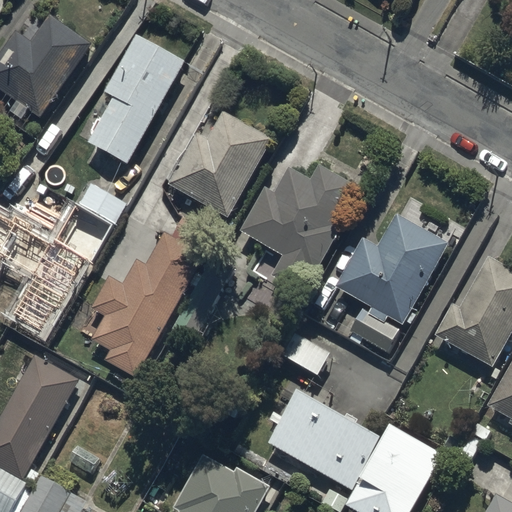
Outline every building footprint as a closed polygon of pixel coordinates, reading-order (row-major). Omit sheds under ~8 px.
[(511,0),(502,0),(511,11),(511,0)] [(18,39),(0,66),(0,94),(45,124),(93,50),(53,24),(36,51),(18,39)] [(92,151),(131,173),(188,73),(140,45),(107,102),(117,107),(92,151)] [(199,142),(171,192),(230,225),(275,147),(226,119),(209,148),(199,142)] [(269,197),(244,239),(286,264),(274,285),(301,301),(313,280),(319,284),(345,240),(336,235),(360,194),(323,173),(314,189),(292,177),(278,202),(269,197)] [(0,261),(2,258),(33,276),(8,319),(46,341),(112,225),(74,203),(52,242),(0,212),(0,261)] [(110,367),(138,384),(209,262),(213,264),(224,245),(188,224),(175,246),(167,241),(148,273),(140,268),(125,293),(111,285),(93,315),(108,324),(94,348),(114,359),(110,367)] [(365,247),(339,295),(374,315),(372,319),(366,316),(353,339),(390,360),(402,338),(388,330),(391,324),(407,333),(452,254),(398,224),(380,255),(365,247)] [(511,277),(492,265),(462,316),(457,313),(439,344),(495,376),(511,346),(511,277)] [(214,266),(175,336),(195,348),(235,278),(214,266)] [(283,359),(320,384),(333,363),(296,339),(283,359)] [(0,472),(27,488),(28,486),(35,491),(41,480),(32,475),(82,388),(38,363),(0,430),(0,472)] [(511,375),(491,412),(511,423),(511,375)] [(356,499),(386,451),(300,402),(272,451),(356,499)] [(386,451),(356,499),(348,511),(419,511),(447,464),(396,435),(386,451)] [(484,448),(470,441),(453,471),(465,477),(471,466),(473,467),(484,448)] [(262,511),(271,495),(239,477),(237,482),(206,464),(178,511),(262,511)] [(27,488),(0,472),(0,511),(18,511),(31,490),(27,488)] [(55,472),(47,486),(42,483),(26,511),(86,511),(89,509),(70,499),(78,484),(55,472)] [(511,511),(511,509),(498,502),(492,511),(511,511)]
